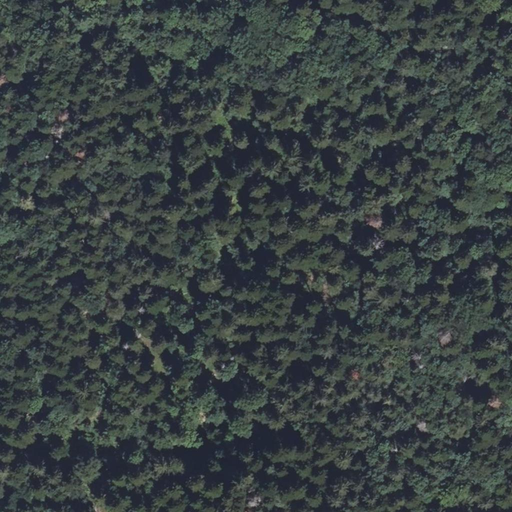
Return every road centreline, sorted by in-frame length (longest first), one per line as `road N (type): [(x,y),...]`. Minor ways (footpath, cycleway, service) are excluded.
road 1 (track): [(23,0),(45,215),(54,247),(93,310),(182,373),(368,463),(451,490),(511,495)]
road 2 (track): [(85,511),(103,404),(93,310)]
